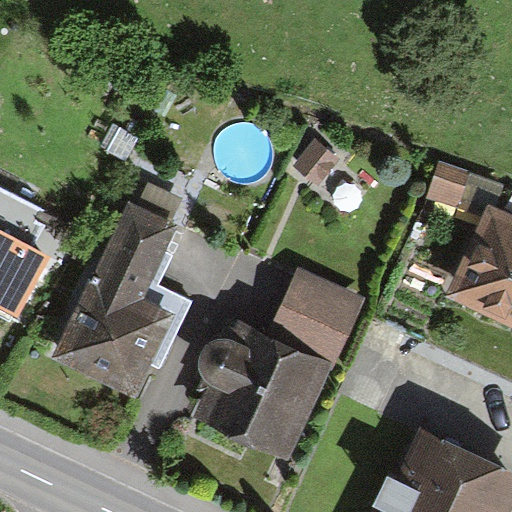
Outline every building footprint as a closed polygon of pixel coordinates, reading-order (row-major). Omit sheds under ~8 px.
[(315,139),(294,167),(322,188),(343,160),(315,139)] [(469,171),(438,161),(426,198),(456,208),(469,171)] [(51,353),(136,394),(152,362),(161,366),(192,301),(159,285),(173,256),(164,252),(176,226),(172,224),(186,197),(147,179),(136,203),(126,198),(51,353)] [(0,185),(0,313),(17,324),(57,256),(38,245),(54,216),(0,185)] [(511,216),(488,205),(446,298),(511,327),(511,216)] [(334,360),(362,301),(301,272),(273,331),(334,360)] [(286,460),(333,366),(242,322),(232,341),(220,340),(208,343),(200,353),(198,364),(201,376),(210,384),(195,416),(286,460)] [(509,511),(511,509),(511,476),(421,433),(382,511),(509,511)]
